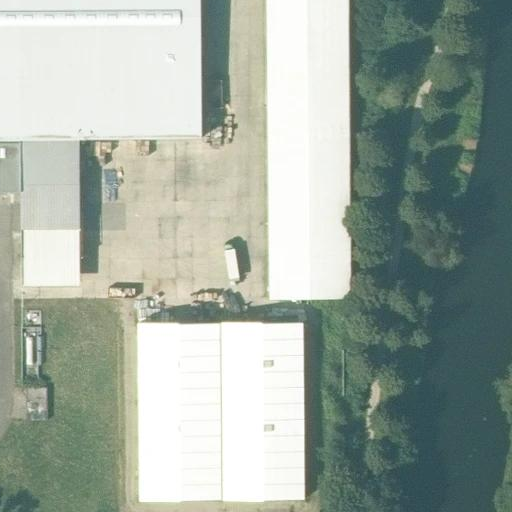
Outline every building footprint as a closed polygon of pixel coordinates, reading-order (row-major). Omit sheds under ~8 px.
[(19,0),(0,0),(0,142),(21,142),(21,140),(19,0)] [(202,0),(19,0),(21,140),(80,139),(204,138),(202,0)] [(347,0),(266,0),(269,299),(350,298),(347,0)] [(80,139),(21,140),(21,142),(22,192),(22,219),(22,287),(82,286),(81,219),(80,139)] [(21,142),(0,142),(0,191),(22,192),(21,142)] [(41,311),(25,312),(26,327),(21,327),(22,386),(39,386),(38,335),(41,335),(41,311)] [(304,323),(139,324),(140,501),(305,500),(304,323)] [(47,389),(27,389),(27,421),(47,421),(47,389)]
